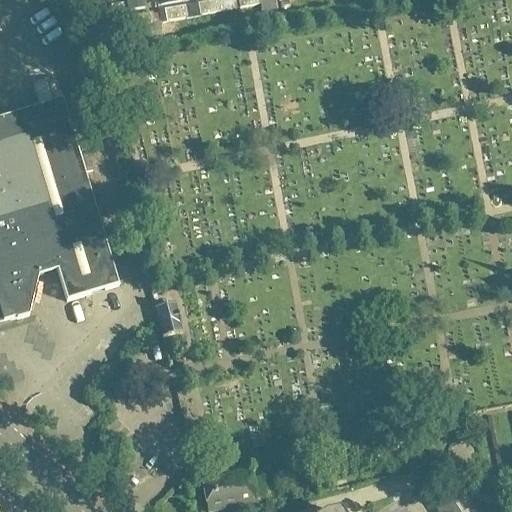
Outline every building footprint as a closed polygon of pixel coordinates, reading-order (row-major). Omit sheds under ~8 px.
[(102,0),(64,0),(67,18),(104,11),(102,0)] [(143,0),(124,0),(127,12),(145,8),(143,0)] [(277,13),(275,0),(237,0),(239,8),(239,9),(260,5),(262,15),(277,13)] [(220,12),(218,1),(197,4),(199,16),(220,12)] [(187,19),(185,7),(164,11),(166,23),(187,19)] [(154,25),(153,16),(152,13),(131,17),(133,28),(154,25)] [(109,33),(106,21),(85,25),(88,37),(109,33)] [(0,303),(31,336),(95,274),(49,226),(59,216),(0,82),(0,303)] [(45,88),(31,93),(38,111),(52,106),(45,88)] [(180,325),(178,313),(177,314),(175,305),(155,310),(162,339),(182,334),(180,325)] [(256,504),(249,470),(225,475),(201,480),(207,511),(215,511),(232,509),(256,504)] [(445,494),(431,502),(437,511),(458,511),(446,493),(445,494)]
